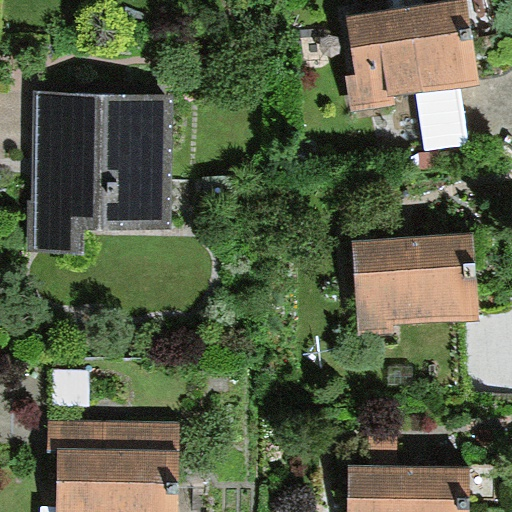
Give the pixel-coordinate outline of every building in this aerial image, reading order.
[(455,0),(415,0),(338,12),(346,66),(339,67),(345,108),(387,102),(385,91),(467,79),(455,0)] [(164,94),(27,91),(26,246),(71,245),(72,223),(162,224),(164,94)] [(462,226),(344,234),(351,331),(388,329),(387,319),(468,313),(462,226)] [(169,511),(171,422),(43,420),(42,451),(53,451),(52,511),(169,511)] [(456,511),(457,463),(341,463),(340,511),(456,511)]
